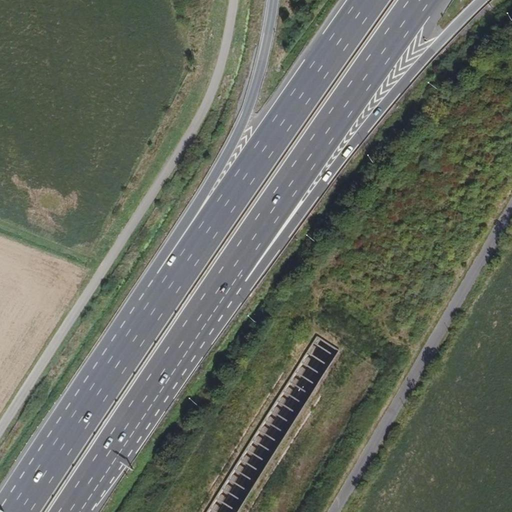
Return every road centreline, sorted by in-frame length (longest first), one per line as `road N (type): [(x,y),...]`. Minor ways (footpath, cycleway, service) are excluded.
road 1 (motorway): [(70,511),(420,0)]
road 2 (motorway): [(367,0),(18,511)]
